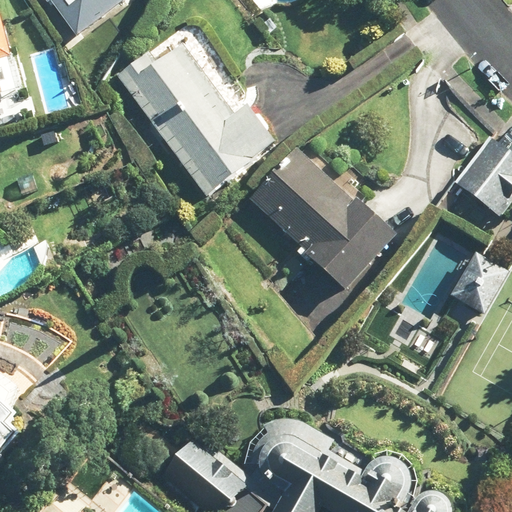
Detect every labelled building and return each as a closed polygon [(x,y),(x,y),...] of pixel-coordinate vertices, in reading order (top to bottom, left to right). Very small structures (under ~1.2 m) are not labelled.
[(46,0),(76,41),(133,0),(46,0)] [(228,121),(178,52),(152,71),(145,60),(117,80),(204,200),(276,148),(247,108),(228,121)] [(511,205),(511,144),(498,134),(458,187),(501,220),(511,205)] [(343,294),(394,239),(297,149),(246,204),(343,294)] [(509,276),(475,256),(450,301),(484,320),(509,276)] [(0,459),(16,441),(7,433),(16,423),(0,408),(0,459)] [(447,511),(440,501),(424,498),(413,506),(409,511),(400,511),(410,491),(409,481),(402,471),(392,465),(378,464),(368,468),(363,475),(327,456),(334,446),(294,426),(283,426),(266,429),(254,442),(245,458),(243,469),(240,473),(198,440),(164,480),(204,511),(447,511)] [(71,462),(52,478),(80,511),(111,511),(113,511),(71,462)]
